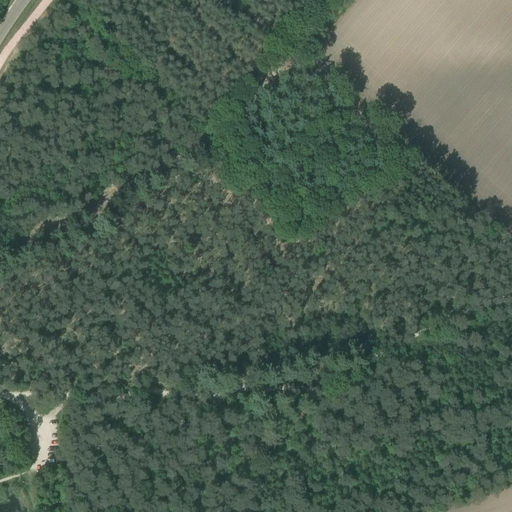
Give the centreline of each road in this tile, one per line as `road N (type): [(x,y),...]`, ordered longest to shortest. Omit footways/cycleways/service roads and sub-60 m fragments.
road 1 (track): [(511,297),(460,315),(332,385),(13,395)]
road 2 (track): [(0,259),(212,139),(338,0)]
road 3 (track): [(58,0),(144,86),(212,139)]
